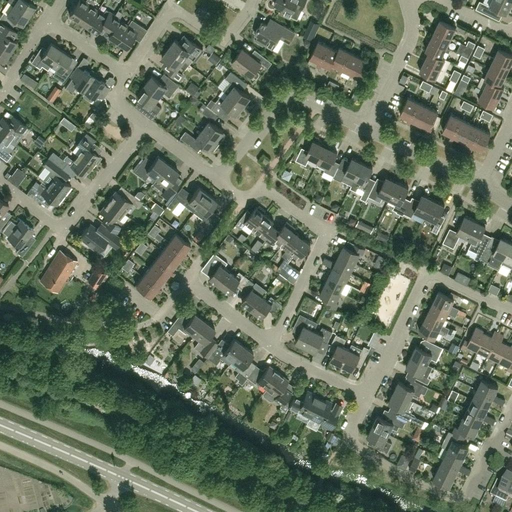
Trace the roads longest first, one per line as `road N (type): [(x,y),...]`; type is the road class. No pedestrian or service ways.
road 1 (residential): [(0,179),(58,230),(145,127)]
road 2 (residential): [(269,348),(323,238),(258,186)]
road 3 (residential): [(269,348),(187,277),(159,316),(125,291)]
road 4 (residential): [(368,129),(286,97),(216,182)]
road 5 (residential): [(126,73),(171,10),(221,41),(254,0)]
road 6 (residential): [(459,498),(352,445),(349,434),(367,398)]
road 7 (unclassified): [(133,462),(0,404)]
road 8 (residential): [(367,398),(425,276)]
road 9 (tertiary): [(123,478),(0,425)]
road 10 (residential): [(368,129),(410,42),(412,5)]
road 11 (residential): [(480,185),(368,129)]
road 12 (unclassified): [(109,503),(0,445)]
